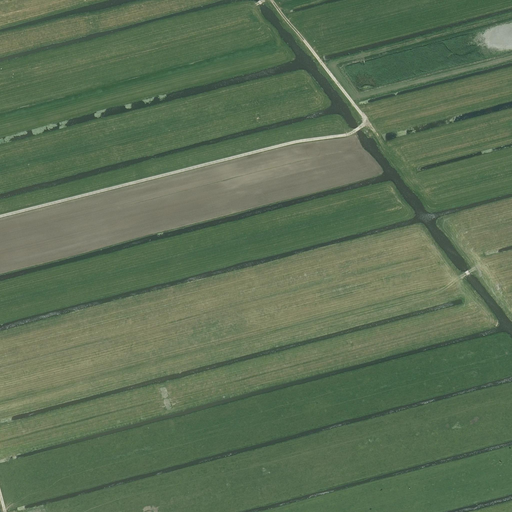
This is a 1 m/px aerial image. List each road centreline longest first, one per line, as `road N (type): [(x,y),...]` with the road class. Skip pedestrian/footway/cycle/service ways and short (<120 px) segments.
road 1 (track): [(0,216),(346,135),(365,123)]
road 2 (track): [(0,39),(168,0)]
road 3 (track): [(374,130),(271,0)]
road 4 (track): [(108,41),(257,3)]
